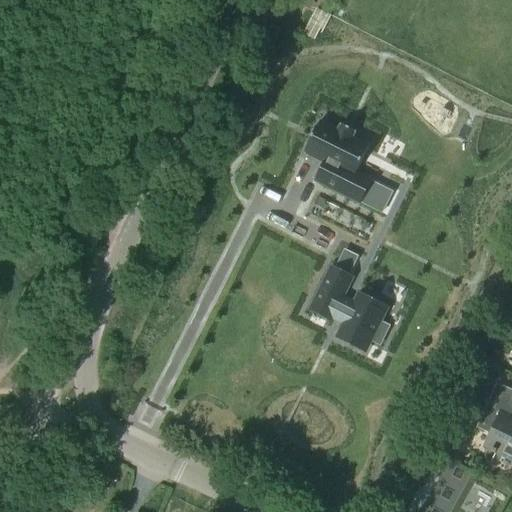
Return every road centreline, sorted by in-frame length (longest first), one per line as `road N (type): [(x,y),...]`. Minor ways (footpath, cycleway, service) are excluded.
road 1 (tertiary): [(88,319),(241,0)]
road 2 (tertiary): [(252,511),(111,436),(97,417)]
road 3 (unclassified): [(88,319),(34,428)]
